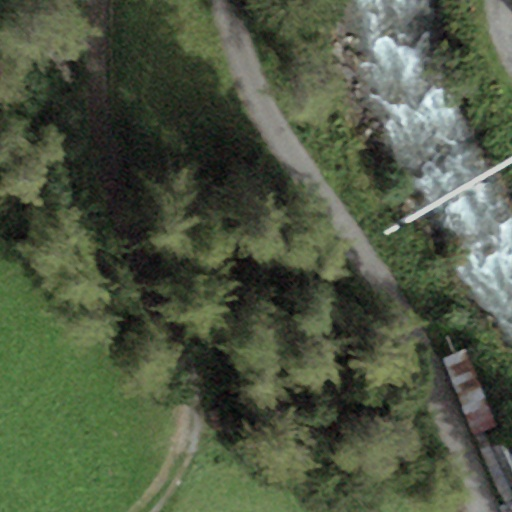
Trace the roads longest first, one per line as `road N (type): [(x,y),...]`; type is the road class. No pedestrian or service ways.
road 1 (track): [(478,511),(361,249),(240,73),(227,0)]
road 2 (track): [(117,0),(113,154),(143,204),(189,344),(151,503),(139,511)]
